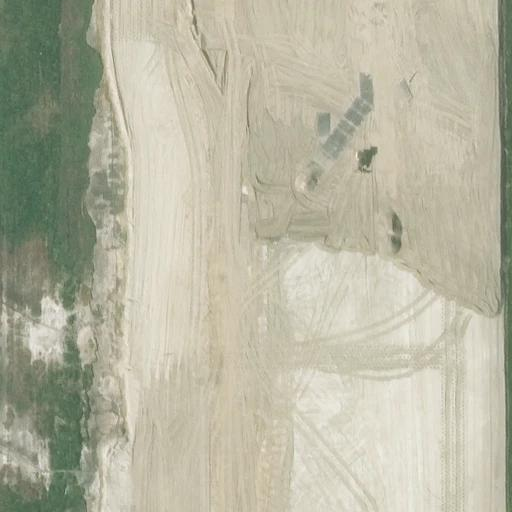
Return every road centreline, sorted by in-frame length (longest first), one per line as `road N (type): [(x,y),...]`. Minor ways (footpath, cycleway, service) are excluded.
road 1 (residential): [(203,0),(204,90),(217,127),(225,354)]
road 2 (residential): [(225,354),(440,348)]
road 3 (residential): [(430,154),(440,348)]
road 4 (residential): [(440,348),(442,511)]
road 5 (residential): [(225,354),(229,511)]
